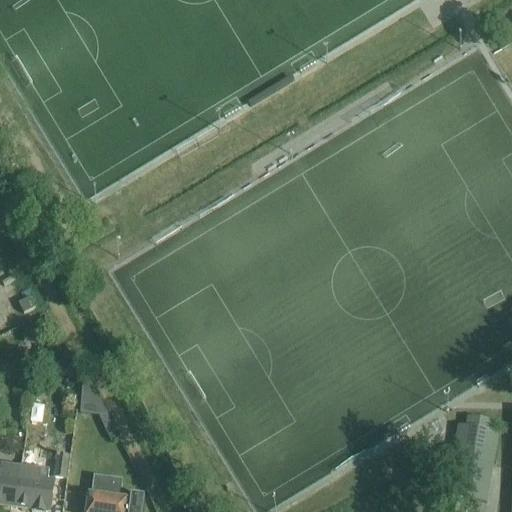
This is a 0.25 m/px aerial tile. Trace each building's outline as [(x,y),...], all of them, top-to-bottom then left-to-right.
[(31,300),(18,306),(24,316),(36,310),(31,300)] [(28,331),(31,346),(46,343),(42,328),(28,331)] [(88,415),(105,414),(105,390),(87,391),(88,415)] [(439,477),(438,483),(450,485),(448,499),(454,500),(463,501),(486,505),(487,505),(493,468),(498,436),(493,435),(492,435),(459,429),(458,437),(456,451),(443,449),(440,467),(439,477)] [(67,483),(67,481),(70,459),(58,457),(54,481),(67,483)] [(0,510),(12,511),(16,511),(21,484),(23,470),(2,467),(0,477),(0,510)] [(89,498),(86,511),(143,511),(144,506),(127,504),(127,503),(120,502),(122,483),(94,480),(92,499),(89,498)] [(21,484),(16,511),(51,511),(55,489),(21,484)]
